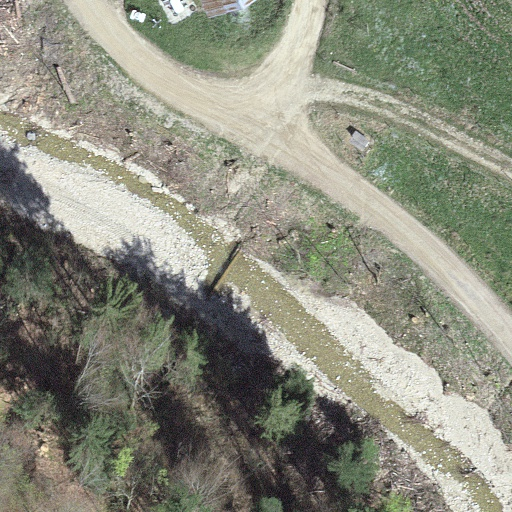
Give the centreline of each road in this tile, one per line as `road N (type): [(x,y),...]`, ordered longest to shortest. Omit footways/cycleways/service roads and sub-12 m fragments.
road 1 (track): [(230,110),(284,69),(416,119),(511,174)]
road 2 (unclassified): [(230,110),(171,85),(126,50),(89,0)]
